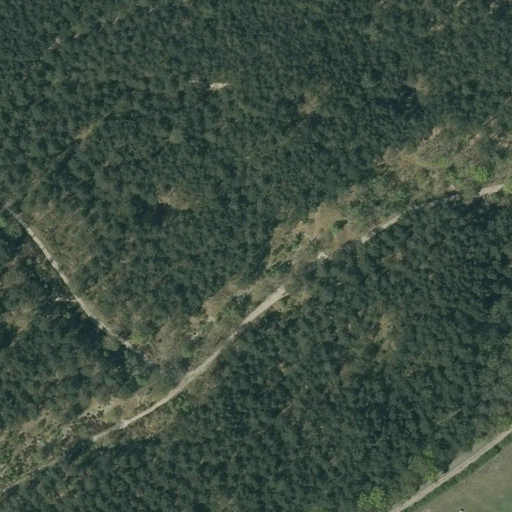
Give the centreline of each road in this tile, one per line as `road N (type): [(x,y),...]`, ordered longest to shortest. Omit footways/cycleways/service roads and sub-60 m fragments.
road 1 (track): [(0,200),(90,317),(180,386)]
road 2 (track): [(152,0),(66,27),(30,52),(0,90)]
road 3 (track): [(511,427),(395,511)]
